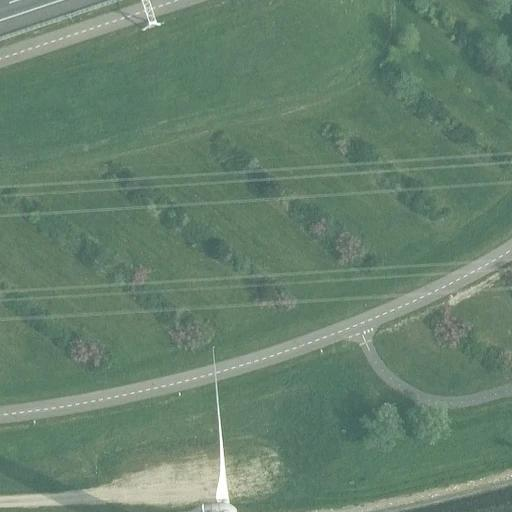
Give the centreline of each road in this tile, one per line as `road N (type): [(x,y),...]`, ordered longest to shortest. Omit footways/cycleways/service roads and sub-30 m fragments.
road 1 (unclassified): [(0,418),(132,395),(311,344),(419,301),(511,249)]
road 2 (unclassified): [(184,0),(0,60)]
